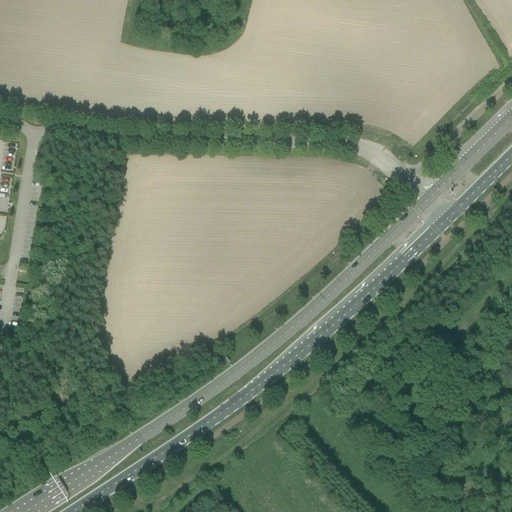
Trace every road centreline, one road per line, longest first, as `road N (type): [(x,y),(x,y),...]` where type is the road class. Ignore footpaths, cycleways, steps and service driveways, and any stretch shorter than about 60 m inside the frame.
road 1 (secondary): [(422,206),(289,332),(31,511)]
road 2 (secondary): [(73,511),(306,349),(444,221)]
road 3 (unclassified): [(385,164),(340,145),(121,142),(0,124)]
